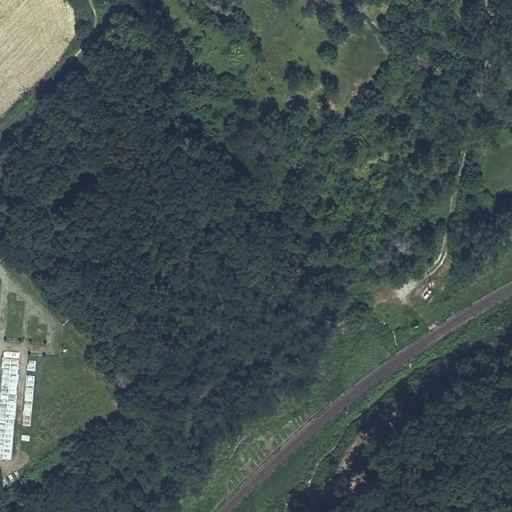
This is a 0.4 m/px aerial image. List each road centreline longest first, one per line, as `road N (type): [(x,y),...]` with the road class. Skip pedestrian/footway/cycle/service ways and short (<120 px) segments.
road 1 (track): [(487,0),(488,60),(443,255),(399,298)]
road 2 (track): [(91,0),(96,16),(85,45),(0,132)]
